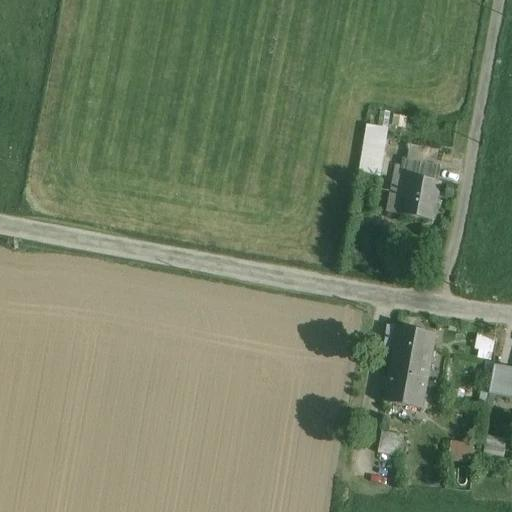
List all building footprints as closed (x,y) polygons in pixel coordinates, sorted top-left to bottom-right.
[(386,135),(369,132),(362,174),(379,177),(386,135)] [(442,167),(403,160),(400,176),(410,178),(410,177),(439,183),(442,167)] [(396,175),(389,213),(403,215),(410,178),(400,176),(396,175)] [(439,183),(410,177),(410,178),(403,215),(402,216),(434,222),(441,183),(439,183)] [(437,336),(399,329),(385,403),(424,410),(427,391),(437,336)] [(511,368),(495,365),(490,395),(511,398),(511,368)] [(405,436),(383,432),(381,443),(402,447),(405,436)] [(402,447),(381,443),(379,454),(400,458),(402,447)] [(473,447),(453,444),(451,460),(471,463),(473,447)]
